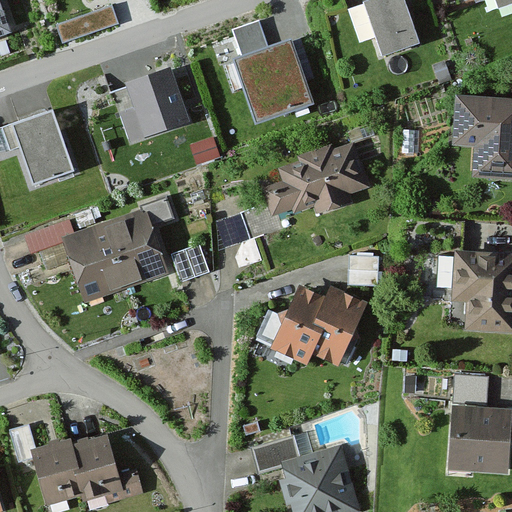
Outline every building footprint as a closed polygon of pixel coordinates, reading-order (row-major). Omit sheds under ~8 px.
[(399,0),(380,0),(354,8),(371,59),(414,46),(399,0)] [(65,41),(121,20),(113,1),(57,23),(65,41)] [(283,41),(233,57),(254,120),(304,104),(283,41)] [(163,71),(120,85),(136,136),(179,122),(163,71)] [(479,174),(511,174),(511,88),(453,86),(451,138),(480,139),(479,174)] [(48,116),(4,129),(21,180),(64,167),(48,116)] [(348,189),(372,180),(356,136),(336,143),(333,136),(301,148),(303,155),(282,163),(288,179),(268,186),(275,206),(294,199),(298,209),(315,203),(317,207),(350,194),(348,189)] [(84,298),(169,266),(145,203),(60,235),(84,298)] [(463,327),(511,329),(511,239),(456,237),(454,290),(464,290),(463,327)] [(176,251),(189,280),(213,269),(199,240),(176,251)] [(325,301),(299,289),(270,353),(308,370),(314,358),(337,369),(367,306),(330,289),(325,301)] [(445,467),(508,471),(511,399),(450,396),(445,467)] [(109,425),(35,443),(48,498),(123,480),(109,425)] [(293,511),(359,511),(360,511),(341,445),(300,456),(295,437),(252,449),(259,473),(281,467),(293,511)]
